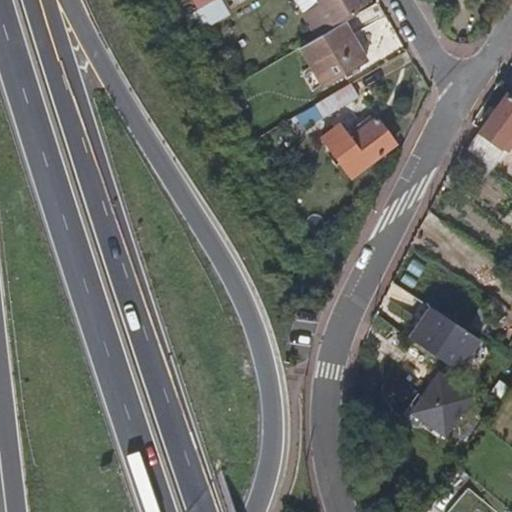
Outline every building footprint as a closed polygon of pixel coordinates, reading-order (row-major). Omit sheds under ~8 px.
[(194,35),(227,15),(218,0),(186,19),(194,35)] [(302,16),(317,40),(343,25),(356,17),(351,10),(363,3),(360,0),(293,0),(303,15),(302,16)] [(288,24),(284,18),(275,23),(279,29),(288,24)] [(324,88),(366,62),(343,25),(317,40),(300,51),(324,88)] [(350,86),(295,118),(302,133),(358,99),(350,86)] [(511,99),(507,96),(481,133),(467,153),(468,154),(492,170),(505,152),(500,148),(510,134),(511,134),(511,99)] [(260,114),(252,100),(238,109),(246,122),(260,114)] [(365,167),(392,145),(373,120),(345,142),(365,167)] [(325,148),(339,139),(335,131),(320,140),(325,148)] [(481,186),(492,171),(492,170),(468,154),(457,168),(481,186)] [(429,310),(407,340),(457,375),(480,343),(429,310)] [(459,446),(425,422),(401,457),(435,481),(459,446)]
